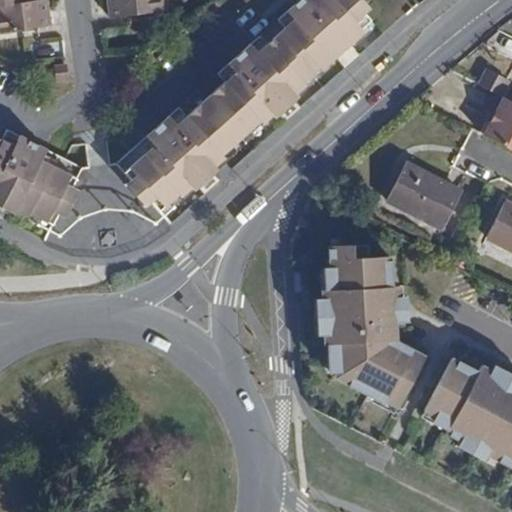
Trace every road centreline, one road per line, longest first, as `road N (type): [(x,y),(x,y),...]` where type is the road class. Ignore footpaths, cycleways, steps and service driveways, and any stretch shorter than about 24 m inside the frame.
road 1 (tertiary): [(238,229),(430,49),(498,0)]
road 2 (residential): [(242,29),(146,117),(94,122)]
road 3 (tertiary): [(232,385),(224,298),(238,229)]
road 4 (tertiary): [(238,229),(111,315)]
road 5 (secondary): [(232,385),(179,337),(111,315)]
road 6 (residential): [(94,122),(75,0)]
